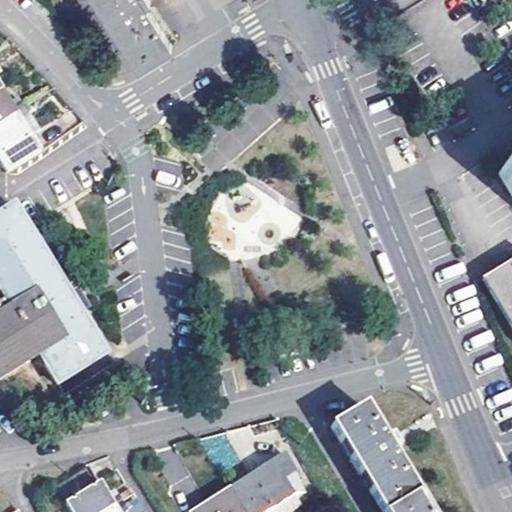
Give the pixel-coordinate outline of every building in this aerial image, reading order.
[(112,27),(139,68),(172,48),(146,6),(152,2),(151,0),(95,0),(105,15),(103,16),(107,21),(110,27),(112,27)] [(0,118),(19,107),(13,95),(4,101),(0,94),(0,118)] [(0,118),(0,169),(5,177),(6,177),(38,156),(13,116),(22,111),(19,107),(0,118)] [(22,111),(13,116),(29,141),(37,136),(22,111)] [(511,165),(499,173),(511,194),(511,165)] [(259,190),(216,194),(219,230),(243,228),(244,243),(264,241),(259,190)] [(0,307),(0,386),(41,362),(58,389),(105,360),(70,303),(13,211),(0,218),(0,296),(5,305),(0,307)] [(511,264),(487,279),(511,320),(511,264)] [(426,511),(392,457),(397,454),(392,445),(389,441),(384,444),(363,408),(331,427),(354,465),(382,511),(426,511)] [(278,459),(227,492),(240,511),(285,511),(292,508),(276,481),(288,474),(278,459)] [(69,511),(106,511),(132,496),(129,491),(123,495),(118,486),(110,491),(95,465),(56,489),(69,511)] [(240,511),(227,492),(195,511),(240,511)] [(136,502),(132,496),(106,511),(123,511),(122,510),(130,506),(136,502)]
